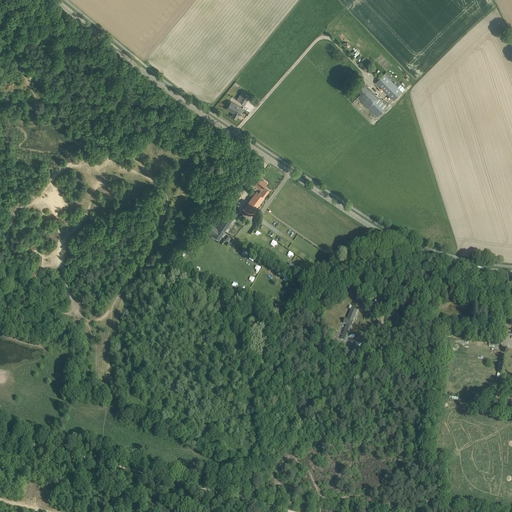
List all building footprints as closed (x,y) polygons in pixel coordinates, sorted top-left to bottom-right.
[(394,101),(405,89),(386,72),(375,83),(394,101)] [(362,82),(355,89),(360,93),(357,96),(378,116),(388,106),(362,82)] [(244,93),(239,102),(244,105),(250,96),(244,93)] [(231,102),(227,108),(234,113),(232,116),(236,119),(238,115),(242,108),(231,102)] [(267,183),(260,178),(254,186),(259,189),(261,190),(259,193),(256,191),(243,208),(251,215),(264,197),(266,194),(269,190),(266,187),(265,188),(264,187),(267,183)] [(230,202),(236,206),(242,196),(236,192),(230,202)] [(234,217),(235,218),(240,210),(234,207),(230,214),(227,212),(216,229),(213,226),(209,231),(213,234),(212,235),(219,240),(234,217)] [(291,264),(286,272),(299,279),(303,272),(291,264)] [(353,321),(358,310),(358,309),(352,307),(347,318),(345,318),(343,323),(346,324),(340,339),(345,341),(353,322),(353,321)] [(352,353),(360,355),(363,345),(360,344),(356,343),(352,353)] [(501,400),(506,395),(509,393),(506,390),(504,392),(501,394),(501,395),(499,397),(497,395),(495,397),(497,399),(499,398),(501,400)] [(458,399),(459,394),(450,393),(449,399),(458,401),(464,401),(464,400),(458,399)]
